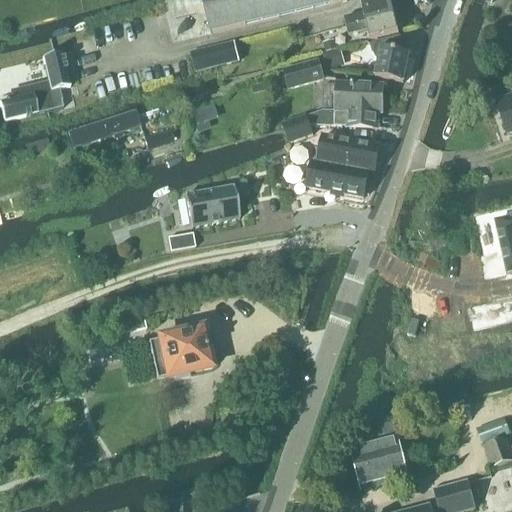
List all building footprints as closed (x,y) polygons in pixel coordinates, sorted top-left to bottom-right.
[(201,0),(210,35),(347,2),(346,0),(201,0)] [(346,29),(394,18),(389,0),(388,0),(361,7),(363,15),(344,19),(346,29)] [(394,18),(346,29),(348,38),(367,33),(369,41),(398,34),(394,18)] [(375,79),(403,85),(409,56),(401,55),(403,49),(400,37),(372,44),(370,46),(371,53),(372,54),(378,63),(375,79)] [(196,74),(240,64),(235,44),(191,54),(196,74)] [(322,55),(326,71),(344,66),(340,50),(322,55)] [(0,104),(0,109),(4,125),(61,110),(57,92),(69,89),(62,56),(42,60),(50,91),(0,104)] [(291,91),(323,82),(318,64),(286,73),(291,91)] [(325,112),(307,118),(310,128),(335,129),(371,130),(371,115),(381,115),(382,88),(338,87),(337,112),(335,112),(325,112)] [(508,135),(511,134),(511,97),(497,103),(508,135)] [(207,124),(202,111),(189,116),(194,129),(207,124)] [(70,154),(140,134),(135,115),(65,134),(70,154)] [(307,118),(295,123),(301,141),(313,136),(310,128),(307,118)] [(295,123),(282,127),(285,133),(289,145),(301,141),(295,123)] [(148,153),(173,145),(170,133),(144,141),(148,153)] [(319,163),(369,172),(375,173),(377,164),(381,165),(383,154),(379,153),(380,149),(352,144),(352,143),(340,141),(340,142),(323,138),(318,162),(319,163)] [(369,172),(319,163),(319,166),(312,165),(307,189),(332,193),(332,194),(344,196),(364,199),(365,195),(369,196),(371,185),(367,184),(369,175),(368,175),(369,172)] [(192,230),(241,221),(234,187),(186,196),(192,230)] [(511,220),(495,224),(507,276),(511,274),(511,220)] [(170,254),(195,250),(192,237),(168,241),(170,254)] [(215,367),(216,365),(216,362),(215,359),(213,357),(211,356),(208,357),(202,331),(159,341),(159,342),(148,345),(157,382),(167,380),(168,381),(211,371),(214,369),(215,367)] [(112,343),(88,348),(91,362),(115,356),(112,343)] [(374,421),(375,422),(380,444),(351,452),(356,472),(403,460),(392,417),(374,421)] [(503,422),(477,432),(483,447),(504,439),(508,437),(503,422)] [(504,441),(483,448),(487,459),(492,471),(511,463),(511,449),(509,450),(508,451),(504,441)] [(403,460),(356,472),(362,493),(409,481),(403,460)] [(468,511),(474,510),(467,485),(435,493),(439,508),(429,511),(429,509),(419,511),(468,511)]
